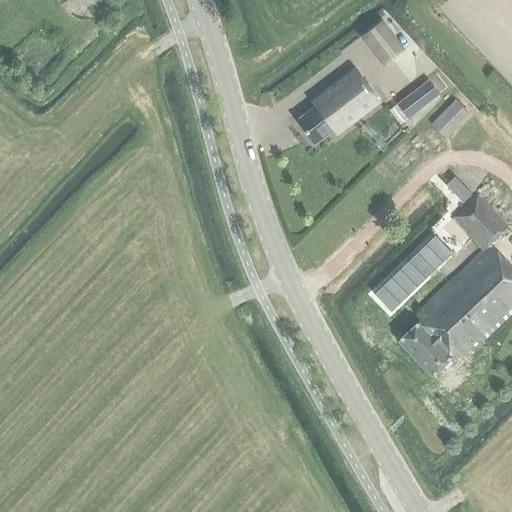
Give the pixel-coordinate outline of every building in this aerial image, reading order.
[(381,18),(362,32),(382,58),(401,43),(381,18)] [(311,104),(316,109),(312,112),(311,110),(295,122),(312,145),(331,130),(335,135),(378,102),(354,70),(315,99),(312,102),(311,103),(311,104)] [(403,99),(414,113),(438,95),(427,81),(403,99)] [(468,115),(453,102),(430,125),(444,139),(468,115)] [(454,177),(445,186),(462,203),(471,195),(454,177)] [(474,342),(477,341),(479,343),(511,312),(511,274),(485,246),(505,228),(475,196),(450,220),(480,251),(418,309),(424,315),(396,342),(428,377),(453,354),(457,358),(474,342)] [(434,237),(374,295),(390,312),(451,253),(434,237)]
